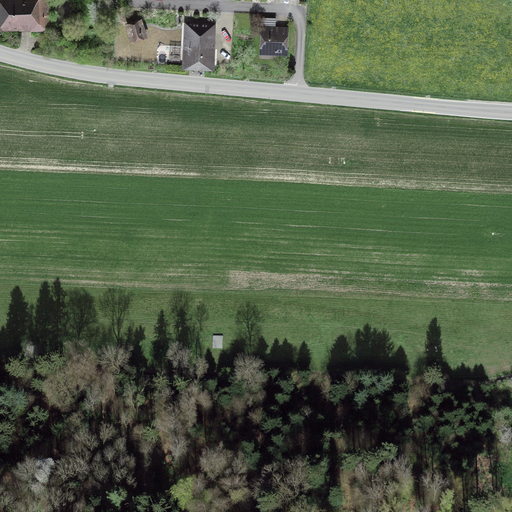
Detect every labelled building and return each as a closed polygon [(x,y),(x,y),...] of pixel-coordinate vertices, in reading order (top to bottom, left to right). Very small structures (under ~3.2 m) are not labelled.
[(0,0),(0,27),(20,27),(19,0),(18,0),(0,0)] [(34,0),(19,0),(20,27),(45,26),(44,0),(34,0)] [(147,42),(141,21),(121,27),(127,48),(147,42)] [(213,27),(185,26),(183,73),(211,74),(213,27)] [(286,31),(260,30),(259,58),(285,58),(286,31)]
